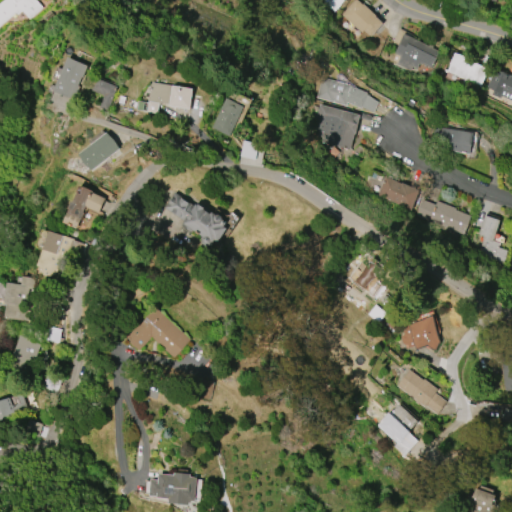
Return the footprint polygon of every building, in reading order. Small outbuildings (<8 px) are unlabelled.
[(0,4),(5,0),(36,0),(43,7),(30,19),(23,10),(18,15),(17,13),(0,27),(0,4)] [(343,0),(334,12),(318,0),(343,0)] [(362,32),(342,15),(355,0),(357,0),(363,4),(377,16),(376,17),(383,23),(371,37),(364,30),(362,32)] [(404,33),(429,46),(430,44),(434,46),(433,48),(439,51),(431,68),(423,64),(422,65),(420,64),(417,69),(413,67),(411,71),(397,64),(400,57),(394,54),(404,33)] [(470,60),(488,68),(481,86),(447,71),(450,64),(455,52),(470,59),(470,60)] [(53,91),(68,57),(87,65),(77,86),(80,87),(74,100),(53,91)] [(506,73),(511,75),(511,101),(501,96),(500,98),(491,95),(493,90),(487,87),(495,69),(501,71),(502,70),(506,71),(506,73)] [(321,77),(337,81),(339,74),(344,75),(343,76),(347,77),(346,80),(351,81),(350,84),(352,84),(352,87),(367,93),(367,95),(378,102),(376,107),(374,112),(361,107),(361,108),(360,107),(346,102),(345,105),(316,98),(321,77)] [(116,84),(96,79),(90,105),(109,110),(116,84)] [(149,101),(153,82),(193,89),(191,101),(190,110),(176,108),(176,106),(174,106),(174,107),(169,106),(169,104),(161,103),(160,105),(159,105),(158,112),(157,113),(149,112),(147,111),(149,101)] [(242,110),(230,136),(212,128),(221,110),(227,98),(244,106),(242,110)] [(319,104),(333,108),(360,115),(355,134),(354,134),(350,149),(321,142),(322,137),(317,136),(318,131),(310,129),(314,115),(316,116),(318,108),(319,104)] [(435,127),(473,133),(470,155),(432,148),(435,127)] [(79,154),(108,132),(120,149),(92,170),(79,154)] [(385,178),(401,184),(402,183),(419,190),(412,209),(378,196),(385,178)] [(69,208),(72,201),(74,202),(78,192),(81,194),(82,192),(102,200),(97,211),(86,207),(84,212),(85,213),(82,220),(81,219),(77,229),(63,223),(69,208)] [(227,228),(218,242),(216,241),(213,246),(211,245),(209,247),(206,245),(206,246),(201,243),(202,242),(199,240),(202,237),(193,231),(192,233),(191,232),(187,237),(180,232),(183,227),(182,226),(183,223),(184,221),(165,208),(176,193),(195,205),(196,203),(197,204),(198,203),(205,209),(205,210),(210,214),(212,211),(217,215),(218,213),(221,215),(222,217),(221,219),(226,222),(224,226),(227,228)] [(464,234),(430,222),(431,219),(416,213),(421,199),(436,205),(437,201),(456,208),(455,210),(471,216),(464,234)] [(478,234),(484,215),(500,220),(493,242),(499,244),(498,248),(508,251),(503,264),(477,255),(483,236),(478,234)] [(49,230),(74,238),(74,240),(88,244),(83,258),(68,254),(67,257),(63,256),(57,274),(53,277),(41,273),(38,266),(49,230)] [(350,277),(366,255),(386,269),(377,282),(381,284),(374,294),(350,277)] [(5,303),(8,282),(28,285),(23,320),(5,318),(8,303),(5,303)] [(156,307),(191,339),(174,358),(151,337),(139,351),(124,337),(128,333),(130,335),(139,324),(140,325),(156,307)] [(403,328),(433,316),(441,342),(436,351),(432,349),(427,346),(415,350),(415,346),(409,348),(408,344),(405,345),(401,343),(401,339),(401,336),(405,334),(403,328)] [(13,364),(21,336),(36,340),(28,369),(13,364)] [(511,378),(511,379),(511,364),(502,365),(503,391),(511,390),(511,378)] [(397,386),(409,370),(423,380),(424,379),(438,389),(435,393),(446,402),(437,414),(426,405),(425,407),(419,403),(418,405),(415,402),(416,401),(397,386)] [(0,400),(22,394),(27,410),(14,414),(14,415),(0,419),(0,400)] [(407,453),(396,443),(406,432),(389,415),(400,404),(428,431),(407,453)] [(511,409),(502,413),(507,427),(511,425),(511,409)] [(177,471),(192,472),(192,475),(198,476),(196,498),(191,497),(190,501),(171,499),(171,495),(159,494),(159,493),(145,492),(147,478),(161,479),(161,472),(177,473),(177,471)] [(490,511),(495,495),(474,488),(467,511),(490,511)]
